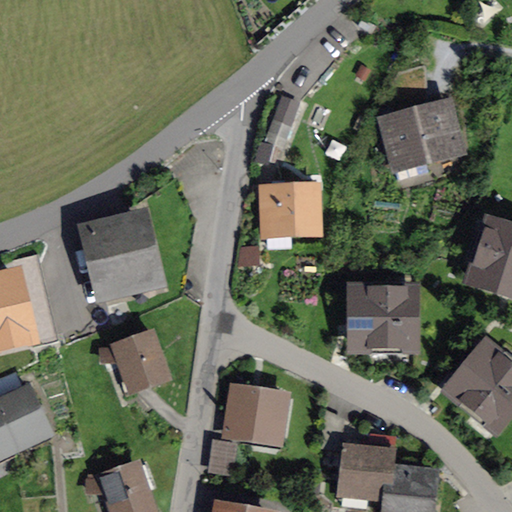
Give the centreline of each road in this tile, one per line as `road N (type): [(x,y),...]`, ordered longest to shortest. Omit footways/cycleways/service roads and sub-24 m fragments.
road 1 (residential): [(211,330),(293,357),(427,430),(477,477),(499,511)]
road 2 (residential): [(236,90),(107,186),(0,235)]
road 3 (residential): [(236,90),(211,330)]
road 4 (residential): [(211,330),(183,511)]
road 5 (residential): [(337,0),(236,90)]
